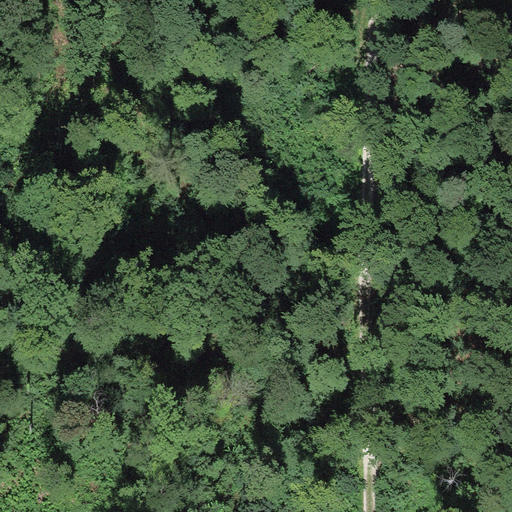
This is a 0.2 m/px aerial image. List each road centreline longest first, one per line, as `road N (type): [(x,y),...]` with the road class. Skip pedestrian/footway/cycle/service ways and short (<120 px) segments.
road 1 (track): [(39,0),(94,78),(195,264),(268,511)]
road 2 (track): [(377,0),(364,167),(366,511)]
